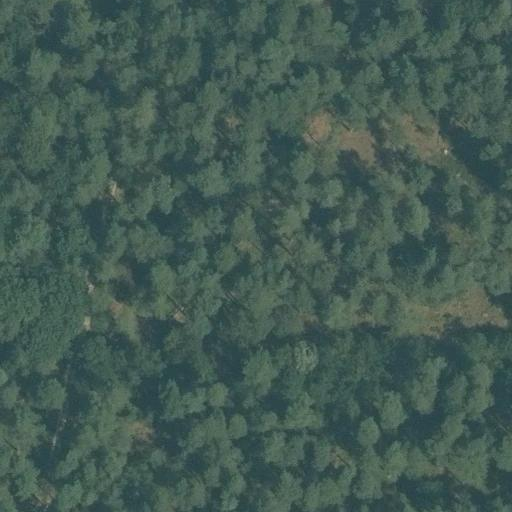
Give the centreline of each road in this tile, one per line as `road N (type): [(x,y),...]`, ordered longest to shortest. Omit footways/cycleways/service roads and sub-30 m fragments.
road 1 (track): [(28,511),(150,0)]
road 2 (track): [(0,360),(511,343)]
